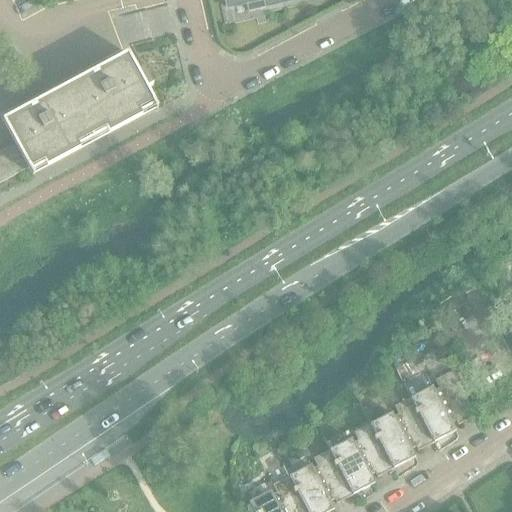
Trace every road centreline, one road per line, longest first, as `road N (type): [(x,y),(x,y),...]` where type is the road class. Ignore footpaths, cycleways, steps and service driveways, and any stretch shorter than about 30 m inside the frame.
road 1 (secondary): [(0,491),(511,159)]
road 2 (secondary): [(511,116),(0,430)]
road 3 (residential): [(188,0),(219,87),(385,0)]
road 4 (residential): [(398,511),(511,440)]
